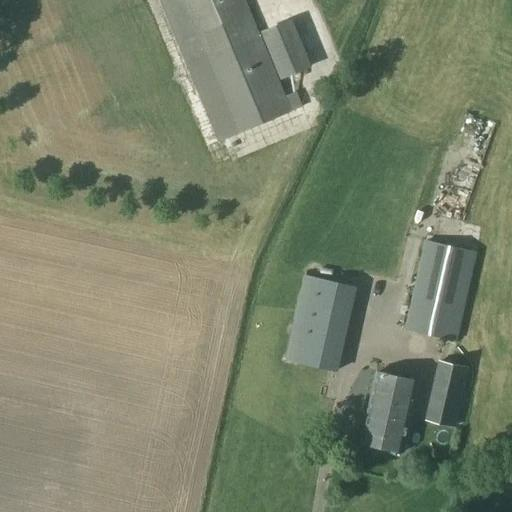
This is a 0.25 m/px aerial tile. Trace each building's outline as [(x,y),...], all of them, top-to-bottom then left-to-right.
[(159,0),(219,141),(291,111),(244,0),(159,0)] [(431,335),(457,341),(477,251),(425,239),(404,329),(431,335)] [(287,358),(337,369),(354,293),(304,282),(287,358)] [(425,420),(455,426),(469,368),(438,361),(425,420)] [(369,412),(410,421),(419,381),(378,372),(369,412)] [(403,451),(410,421),(369,412),(362,442),(403,451)]
